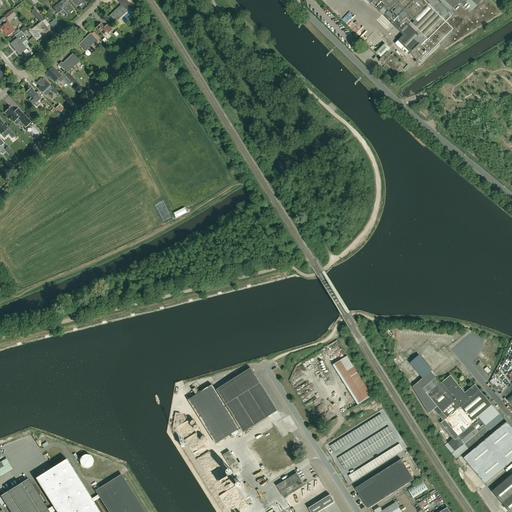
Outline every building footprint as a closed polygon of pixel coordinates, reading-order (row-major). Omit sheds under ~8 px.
[(54,8),(58,13),(63,9),(68,14),(74,9),(67,0),(63,0),(60,3),(54,8)] [(125,9),(128,7),(121,0),(116,0),(121,5),(108,17),(113,22),(118,17),(120,18),(127,11),(125,9)] [(367,0),(378,10),(392,24),(397,30),(403,36),(398,41),(395,44),(401,50),(404,47),(410,53),(409,53),(416,60),(415,62),(418,65),(427,57),(439,44),(445,49),(500,14),(486,0),(367,0)] [(36,18),(39,15),(31,5),(29,7),(32,10),(30,11),(36,18)] [(16,15),(13,12),(12,11),(5,16),(9,21),(16,15)] [(7,36),(14,31),(7,21),(0,26),(0,30),(1,30),(7,36)] [(46,33),(49,30),(42,21),(32,29),(31,28),(28,30),(29,32),(28,32),(36,42),(42,37),(39,33),(43,30),(46,33)] [(101,24),(96,28),(102,35),(106,32),(108,34),(112,30),(107,25),(104,27),(101,24)] [(27,49),(22,43),(27,39),(21,31),(15,36),(17,39),(11,44),(19,54),(27,49)] [(94,45),(98,41),(90,34),(79,45),(85,52),(93,44),(94,45)] [(398,68),(401,65),(391,55),(388,52),(390,49),(384,43),(375,52),(381,58),(379,60),(382,63),(383,63),(384,62),(385,62),(394,72),(397,69),(398,69),(399,68),(398,68)] [(63,70),(63,69),(67,73),(79,62),(72,55),(62,64),(61,63),(59,65),(63,70)] [(68,86),(70,87),(72,85),(65,77),(63,79),(52,67),(45,74),(50,79),(51,78),(54,82),(57,79),(59,81),(60,80),(61,81),(63,80),(68,86)] [(117,67),(108,76),(113,81),(122,72),(117,67)] [(51,88),(50,87),(45,82),(44,82),(41,79),(36,83),(40,87),(38,88),(43,94),(45,96),(52,89),(51,88)] [(75,86),(77,88),(81,85),(79,83),(75,79),(72,83),(75,86)] [(36,94),(36,93),(31,88),(28,90),(26,91),(27,92),(26,93),(31,99),(30,100),(33,103),(36,100),(38,102),(41,99),(36,94)] [(23,124),(28,119),(18,109),(15,112),(11,107),(5,113),(9,116),(7,118),(10,121),(11,119),(14,122),(18,118),(23,124)] [(0,133),(1,134),(5,130),(12,138),(16,135),(9,127),(7,129),(0,120),(0,133)] [(184,208),(174,213),(174,214),(176,218),(187,213),(184,208)] [(419,355),(410,363),(422,378),(423,378),(431,371),(432,370),(419,355)] [(371,395),(347,356),(332,365),(357,404),(371,395)] [(268,417),(277,411),(273,405),(251,368),(243,373),(242,374),(217,390),(226,405),(233,416),(232,417),(224,404),(215,391),(212,385),(211,386),(188,400),(191,405),(215,444),(218,442),(228,436),(239,429),(234,420),(235,419),(243,432),(268,417)] [(454,438),(445,445),(452,454),(456,459),(478,440),(489,430),(489,431),(504,419),(475,384),(465,393),(450,375),(441,383),(431,371),(423,378),(422,378),(412,387),(429,413),(434,409),(443,421),(441,423),(454,438)] [(495,382),(503,392),(508,388),(499,378),(495,382)] [(346,408),(353,406),(350,400),(343,402),(346,408)] [(511,428),(507,422),(463,458),(485,484),(511,461),(511,428)] [(234,473),(235,473),(239,471),(238,469),(240,468),(229,451),(223,455),(234,473)] [(87,455),(85,455),(83,456),(81,457),(80,459),(79,462),(80,464),(81,466),(83,468),(85,468),(88,468),(90,467),(92,466),(93,464),(93,461),(93,459),(91,457),(90,456),(87,455)] [(7,458),(0,461),(0,477),(13,469),(7,458)] [(99,511),(93,502),(91,499),(66,459),(35,478),(53,506),(50,508),(52,511),(53,511),(56,511),(99,511)] [(368,509),(414,480),(401,459),(355,488),(368,509)] [(283,497),(303,485),(296,474),(276,486),(283,497)] [(511,511),(511,474),(492,491),(503,504),(500,506),(504,511),(511,511)] [(144,511),(122,475),(121,475),(96,491),(98,495),(91,499),(93,502),(100,498),(108,511),(144,511)] [(49,511),(28,479),(1,496),(10,511),(3,511),(2,509),(0,510),(0,511),(49,511)] [(413,498),(428,489),(422,480),(407,489),(413,498)] [(330,495),(308,508),(310,511),(340,511),(334,502),(330,495)] [(423,509),(429,506),(426,500),(420,503),(423,509)] [(401,511),(395,503),(380,511),(401,511)]
